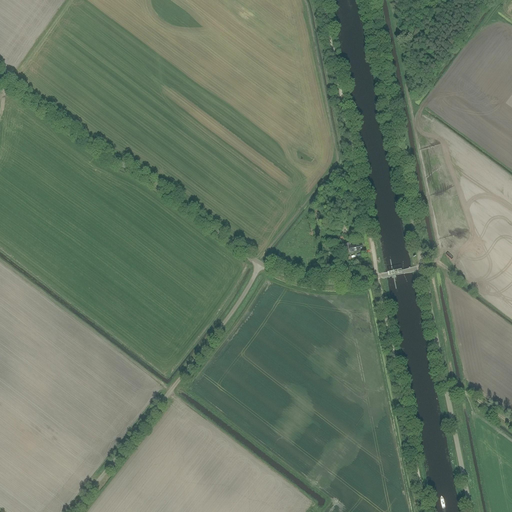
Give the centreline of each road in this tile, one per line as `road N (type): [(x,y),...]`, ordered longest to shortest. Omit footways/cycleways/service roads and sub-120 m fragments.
road 1 (track): [(321,0),(425,511)]
road 2 (unclassified): [(261,264),(0,76)]
road 3 (unclassified): [(73,511),(261,264)]
road 4 (unclassified): [(423,268),(367,0)]
road 5 (unclassified): [(469,511),(423,268)]
road 6 (unclassified): [(381,276),(324,282),(261,264)]
